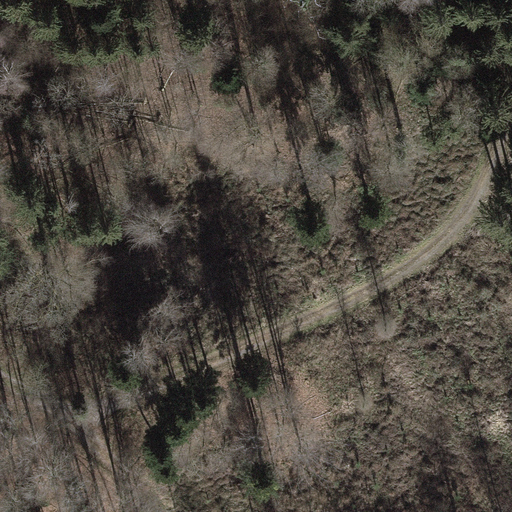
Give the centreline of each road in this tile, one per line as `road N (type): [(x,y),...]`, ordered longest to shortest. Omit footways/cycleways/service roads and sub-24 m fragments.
road 1 (track): [(511,63),(473,186),(435,253),(255,335),(63,407)]
road 2 (track): [(0,368),(100,441),(153,511)]
